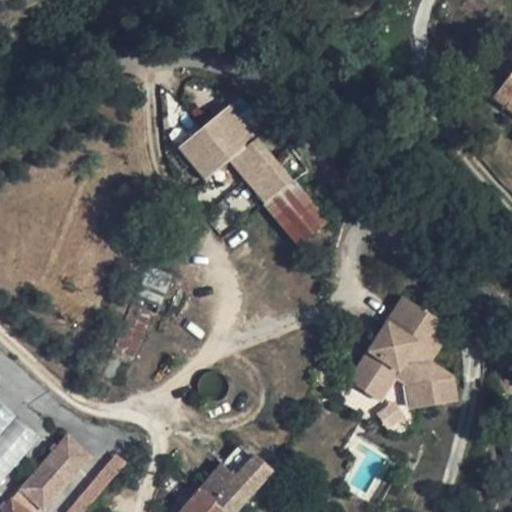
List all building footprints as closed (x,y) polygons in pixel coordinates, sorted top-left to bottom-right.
[(511,73),(511,48),(500,40),(486,59),(509,77),(511,73)] [(511,73),(509,77),(493,97),(511,111),(511,73)] [(327,222),(229,104),(204,125),(179,148),(208,183),(216,176),(232,164),(239,172),(301,245),(327,222)] [(173,276),(147,265),(112,354),(134,362),(152,315),(157,317),(173,276)] [(351,383),(380,403),(396,378),(410,387),(414,412),(458,405),(454,381),(429,365),(453,329),(406,299),(351,383)] [(113,380),(103,376),(96,394),(105,398),(113,380)] [(0,483),(41,438),(0,402),(0,483)] [(91,456),(69,437),(22,489),(45,509),(91,456)] [(114,454),(65,511),(84,511),(125,463),(114,454)] [(202,489),(225,511),(235,511),(273,471),(256,455),(237,476),(223,465),(221,466),(219,467),(202,489)] [(42,511),(45,509),(22,489),(13,501),(29,511),(42,511)] [(225,511),(202,489),(181,511),(225,511)] [(29,511),(13,501),(4,511),(29,511)]
